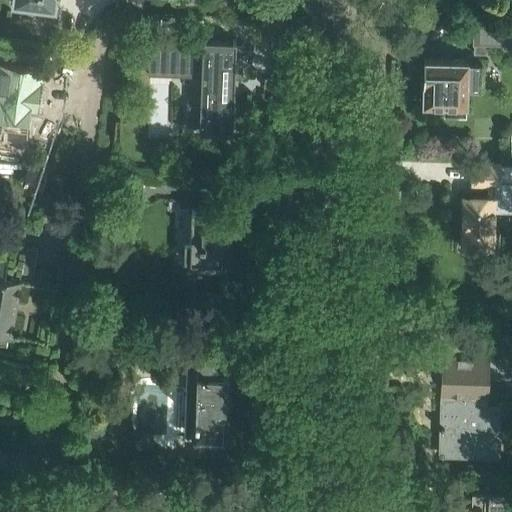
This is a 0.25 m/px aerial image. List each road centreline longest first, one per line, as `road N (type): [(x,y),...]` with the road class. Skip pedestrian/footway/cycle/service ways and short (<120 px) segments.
road 1 (residential): [(0,418),(53,413),(68,392),(101,39),(141,6),(170,1),(333,6)]
road 2 (residential): [(316,511),(333,6)]
